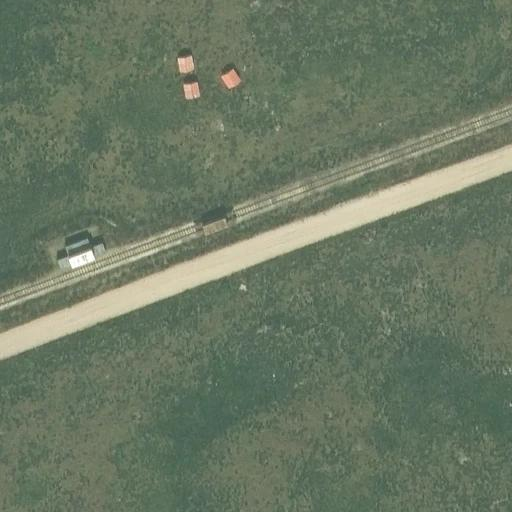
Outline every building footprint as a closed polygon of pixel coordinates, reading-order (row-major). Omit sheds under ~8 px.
[(198,55),(182,56),(183,70),(199,70),(198,55)] [(189,98),(205,96),(203,81),(187,83),(189,98)] [(243,82),(231,92),(241,105),(254,95),(243,82)] [(219,139),(232,134),(226,120),(213,125),(219,139)] [(72,243),(74,252),(96,247),(95,238),(72,243)] [(104,245),(76,253),(79,264),(107,256),(104,245)]
